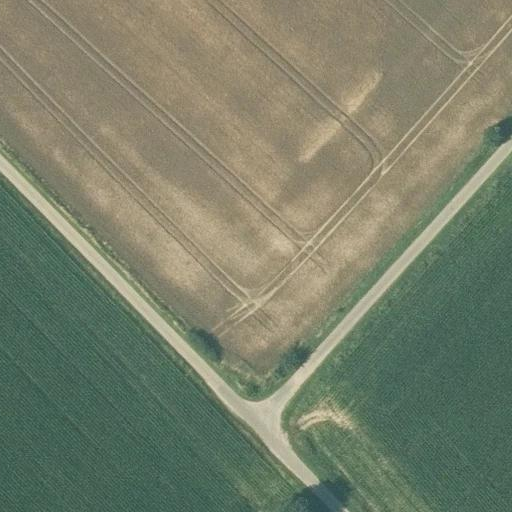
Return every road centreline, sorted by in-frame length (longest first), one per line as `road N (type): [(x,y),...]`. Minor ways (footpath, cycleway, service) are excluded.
road 1 (unclassified): [(261,423),(511,141)]
road 2 (unclassified): [(261,423),(0,168)]
